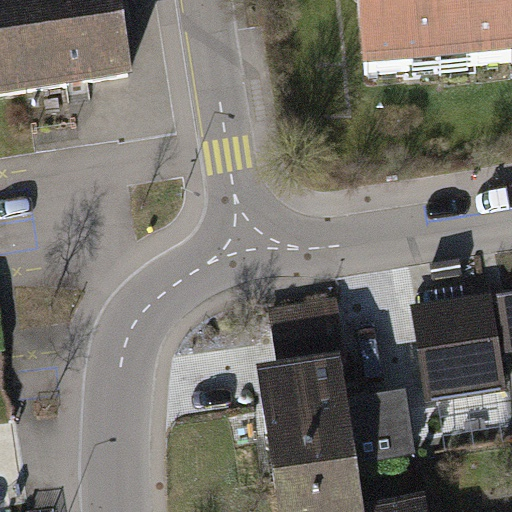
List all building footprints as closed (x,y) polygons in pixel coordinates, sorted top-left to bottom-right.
[(0,0),(0,97),(20,94),(3,0),(0,0)] [(3,0),(20,94),(131,76),(118,0),(3,0)] [(505,67),(499,0),(349,0),(357,80),(505,67)] [(511,0),(499,0),(505,67),(511,66),(511,0)] [(509,398),(495,299),(414,310),(429,410),(509,398)] [(268,486),(354,473),(351,453),(398,446),(392,405),(345,412),(334,341),(268,351),(272,379),(253,382),(268,486)] [(354,473),(268,486),(272,511),(418,511),(417,502),(359,510),(354,473)]
